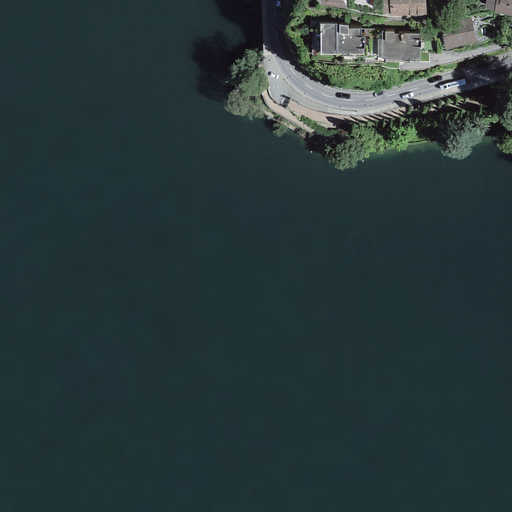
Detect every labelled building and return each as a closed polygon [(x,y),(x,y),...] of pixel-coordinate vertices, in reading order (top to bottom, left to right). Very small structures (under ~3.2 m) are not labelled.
[(319,0),(319,5),(345,9),(346,0),(319,0)] [(381,0),(382,14),(389,14),(390,17),(426,15),(425,0),(381,0)] [(511,0),(485,0),(484,9),(493,11),(493,13),(511,16),(511,0)] [(471,18),(439,25),(445,50),(477,43),(471,18)] [(364,29),(360,29),(348,30),(348,26),(339,25),(337,24),(320,24),(320,55),(342,55),(342,56),(367,57),(367,47),(364,47),(364,29)] [(394,32),(381,32),(381,40),(377,40),(378,63),(385,64),(385,62),(405,63),(405,62),(416,62),(416,60),(420,60),(421,34),(394,34),(394,32)]
